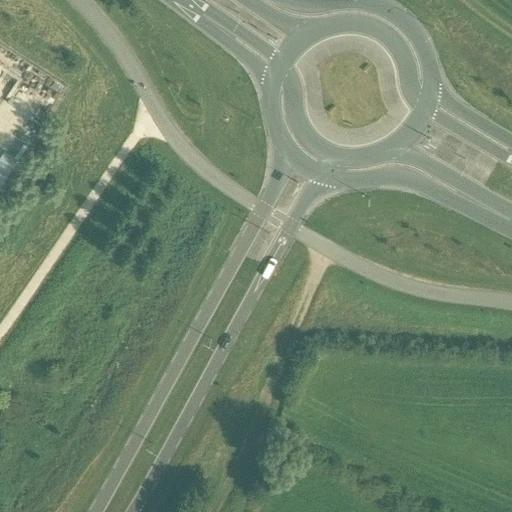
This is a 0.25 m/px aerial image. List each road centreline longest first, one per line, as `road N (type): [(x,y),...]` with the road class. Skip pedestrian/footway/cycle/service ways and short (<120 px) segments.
road 1 (primary): [(262,210),(95,511)]
road 2 (primary): [(130,511),(289,227)]
road 3 (track): [(213,511),(284,358),(323,247)]
road 4 (unclassified): [(262,210),(185,153),(117,45),(77,0)]
road 5 (unclassified): [(511,302),(387,280),(289,227)]
road 6 (primary): [(430,86),(420,40),(392,11),(366,2),(313,7),(283,0)]
road 7 (primary): [(324,175),(397,173),(497,214)]
road 8 (primary): [(424,107),(386,36),(344,23),(308,35)]
road 9 (primary): [(392,147),(497,214)]
